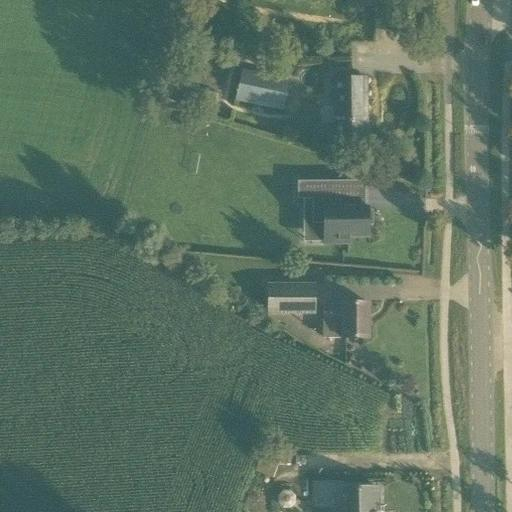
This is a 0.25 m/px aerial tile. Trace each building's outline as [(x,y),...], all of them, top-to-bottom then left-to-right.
[(235,102),(283,110),(289,78),(241,70),(235,102)] [(346,140),(366,139),(365,79),(333,80),(334,100),(335,140),(346,140)] [(190,120),(186,133),(202,137),(205,125),(190,120)] [(342,183),(296,184),(296,202),(311,202),(311,226),(322,226),(323,247),(348,246),(348,240),(364,240),(363,227),(367,227),(367,213),(363,213),(363,209),(342,209),(342,183)] [(314,287),(266,286),(266,314),(314,315),(314,287)] [(324,310),(324,339),(348,339),(368,339),(368,304),(348,304),(341,304),(341,305),(324,305),(324,310)] [(336,508),(335,511),(377,511),(377,489),(343,489),(343,508),(336,508)]
